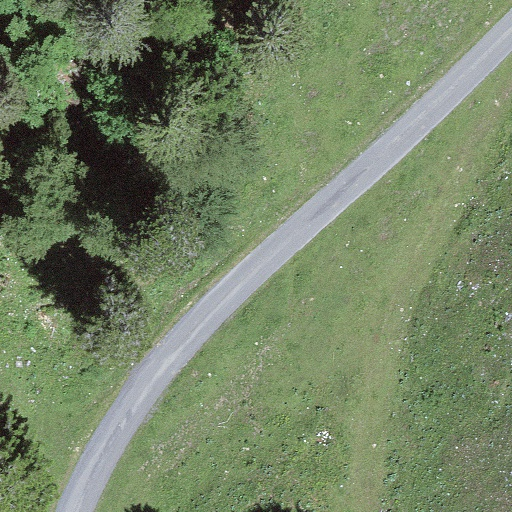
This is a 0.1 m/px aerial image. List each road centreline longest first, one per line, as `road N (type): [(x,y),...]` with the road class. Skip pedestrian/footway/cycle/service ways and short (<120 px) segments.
road 1 (track): [(511,31),(191,334),(105,451),(76,511)]
road 2 (track): [(384,511),(390,388),(423,276),(511,113)]
